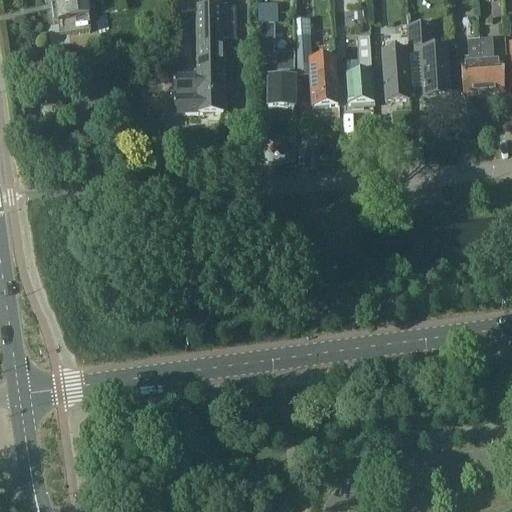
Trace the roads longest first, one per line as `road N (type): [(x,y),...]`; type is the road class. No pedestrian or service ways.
road 1 (secondary): [(24,392),(511,329)]
road 2 (residential): [(221,186),(511,167)]
road 3 (residential): [(511,469),(363,481),(339,489),(332,511)]
road 4 (secondary): [(24,392),(0,261)]
road 5 (secondary): [(36,511),(24,392)]
